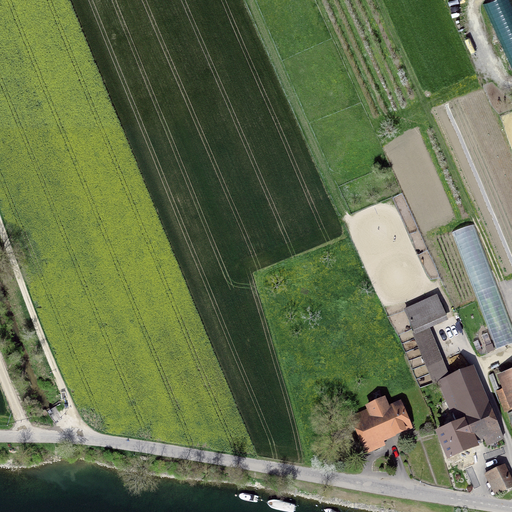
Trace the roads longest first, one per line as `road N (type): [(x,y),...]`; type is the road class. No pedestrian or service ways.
road 1 (unclassified): [(0,437),(152,448),(511,508)]
road 2 (track): [(74,441),(0,224)]
